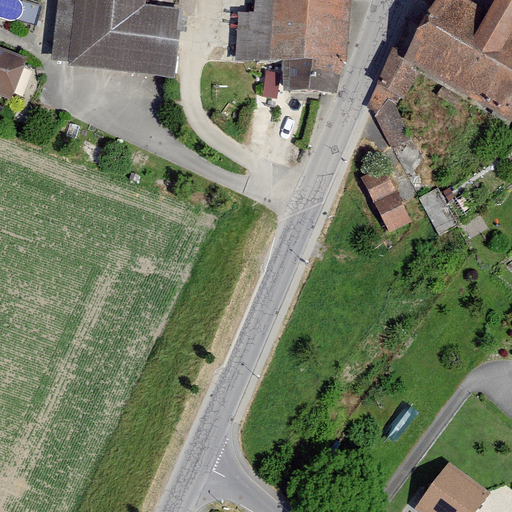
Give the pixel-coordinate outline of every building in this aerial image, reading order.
[(152,0),(72,0),(65,73),(182,85),(189,20),(151,16),(152,0)] [(287,73),(325,74),(336,74),(341,0),(253,0),(250,71),(287,73)] [(410,23),(376,94),(403,107),(415,82),(511,128),(511,29),(451,0),(439,0),(425,30),(410,23)] [(34,72),(0,58),(0,100),(20,108),(34,72)] [(324,96),(325,74),(287,73),(286,94),(324,96)] [(383,169),(356,181),(379,233),(406,221),(383,169)] [(439,192),(420,201),(438,239),(457,230),(439,192)] [(427,511),(477,511),(480,510),(449,485),(427,511)]
